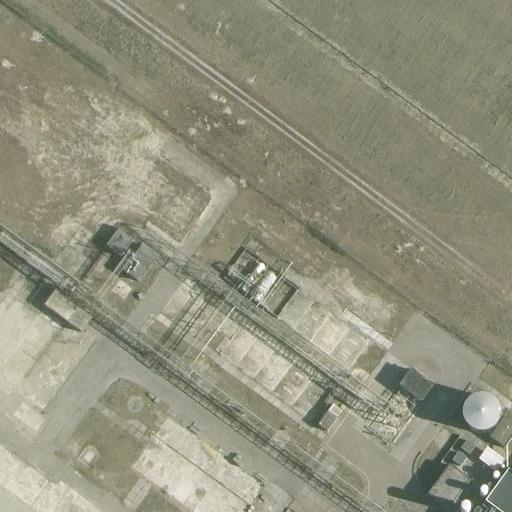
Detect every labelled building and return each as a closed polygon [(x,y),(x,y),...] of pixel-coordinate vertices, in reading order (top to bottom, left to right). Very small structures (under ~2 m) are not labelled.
[(73,212),(84,218),(92,201),(81,196),(73,212)] [(65,237),(71,220),(60,217),(55,234),(65,237)] [(122,259),(133,243),(117,231),(105,247),(122,259)] [(138,283),(156,259),(140,247),(122,272),(138,283)] [(264,325),(272,315),(239,288),(231,299),(264,325)] [(179,289),(167,301),(180,314),(192,302),(179,289)] [(81,333),(93,317),(55,290),(44,306),(81,333)] [(0,326),(0,332),(10,340),(27,316),(14,307),(0,326)] [(413,363),(399,379),(420,398),(435,381),(413,363)] [(125,395),(131,407),(143,401),(137,389),(125,395)] [(494,465),(503,454),(486,441),(478,452),(494,465)] [(175,465),(165,481),(181,490),(191,474),(175,465)] [(447,510),(469,480),(448,465),(427,495),(447,510)] [(495,511),(511,511),(511,475),(508,472),(485,505),(495,511)]
